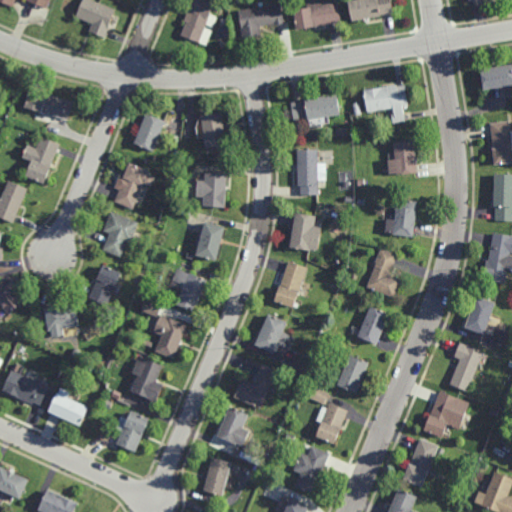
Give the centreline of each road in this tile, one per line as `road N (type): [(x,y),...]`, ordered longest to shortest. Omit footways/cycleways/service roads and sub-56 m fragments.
road 1 (residential): [(0,427),(128,487),(153,490),(164,482),(262,227),(267,186),(252,74)]
road 2 (residential): [(432,0),(457,159),(457,230),(428,324),(350,511)]
road 3 (residential): [(511,30),(252,74),(181,78),(84,68),(0,40)]
road 4 (residential): [(129,77),(58,249)]
